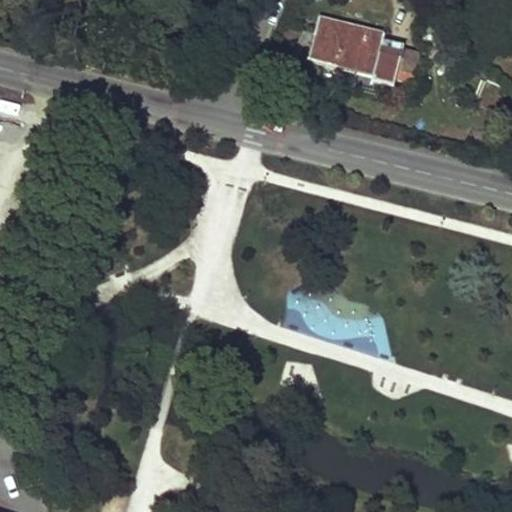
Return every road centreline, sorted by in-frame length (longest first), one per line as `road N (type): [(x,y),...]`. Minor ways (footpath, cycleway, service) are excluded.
road 1 (residential): [(222,122),(511,193)]
road 2 (residential): [(0,65),(222,122)]
road 3 (residential): [(273,0),(222,122)]
